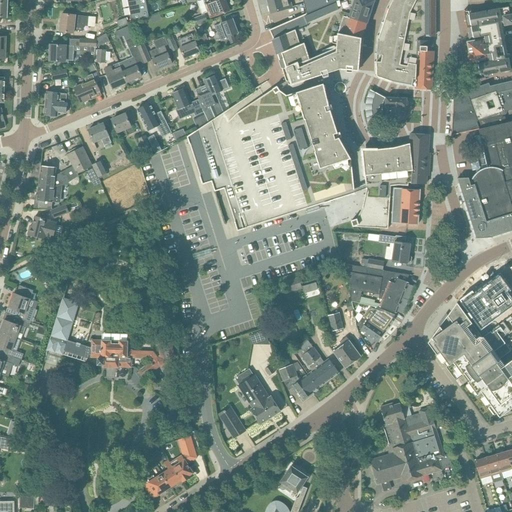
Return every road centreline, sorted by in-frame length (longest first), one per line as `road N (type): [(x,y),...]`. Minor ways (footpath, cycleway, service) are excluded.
road 1 (residential): [(231,474),(209,424),(202,370),(206,323),(239,312),(219,247),(326,214)]
road 2 (unclassified): [(475,261),(439,146),(445,5)]
road 3 (residential): [(257,40),(25,138)]
road 4 (unclassified): [(25,138),(30,0)]
road 5 (unclassified): [(325,412),(410,327)]
